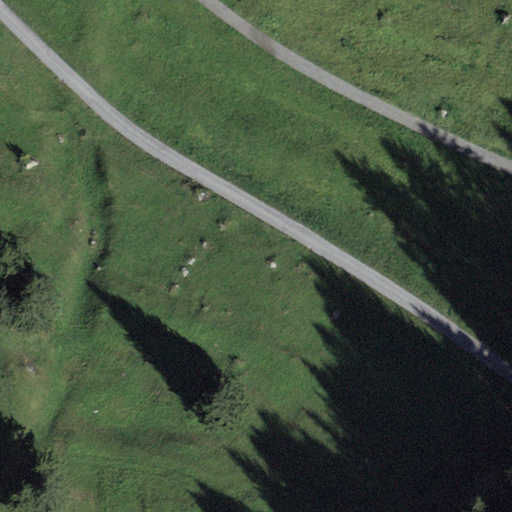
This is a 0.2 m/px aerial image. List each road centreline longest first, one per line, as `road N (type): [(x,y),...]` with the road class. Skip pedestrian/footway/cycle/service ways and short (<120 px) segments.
road 1 (unclassified): [(511,374),(130,134),(0,10)]
road 2 (track): [(212,0),(299,64),(511,166)]
